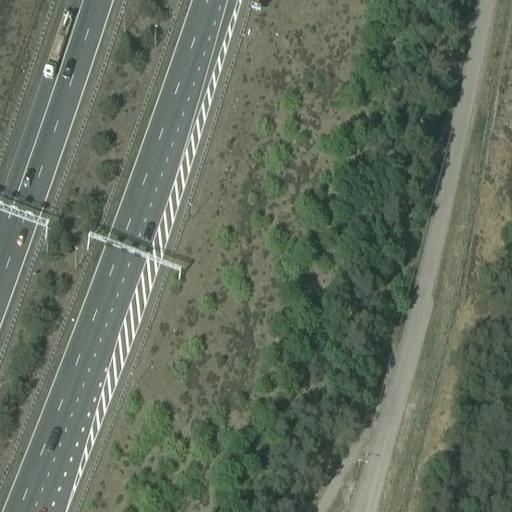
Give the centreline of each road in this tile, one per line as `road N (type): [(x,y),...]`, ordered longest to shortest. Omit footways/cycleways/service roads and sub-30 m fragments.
road 1 (motorway): [(15,511),(142,187),(204,0)]
road 2 (unclassified): [(360,511),(422,302),(486,0)]
road 3 (motorway): [(96,0),(0,281)]
